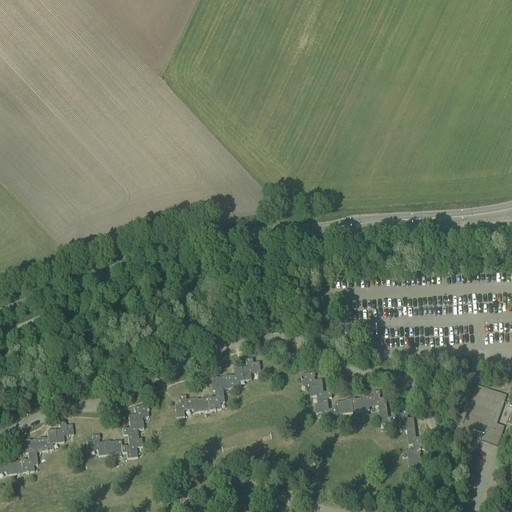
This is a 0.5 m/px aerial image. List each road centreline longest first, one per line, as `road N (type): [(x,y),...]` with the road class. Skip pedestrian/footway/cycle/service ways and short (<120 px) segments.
road 1 (tertiary): [(0,315),(179,242),(321,229)]
road 2 (tertiary): [(511,204),(321,229)]
road 3 (tertiary): [(321,229),(357,236),(511,222)]
